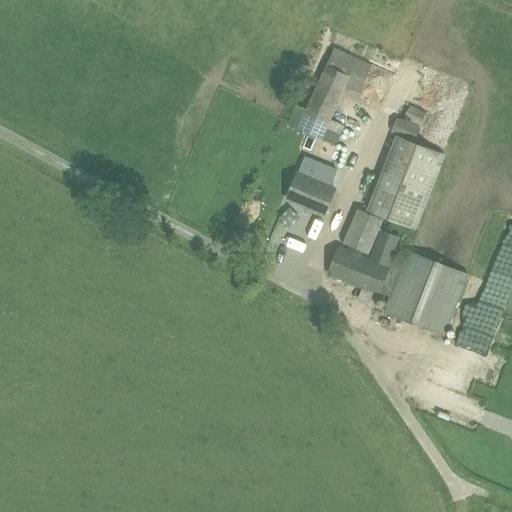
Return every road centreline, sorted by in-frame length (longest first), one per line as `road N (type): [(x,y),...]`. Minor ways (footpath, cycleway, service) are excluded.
road 1 (track): [(451,482),(323,294),(213,245)]
road 2 (unclassified): [(213,245),(0,131)]
